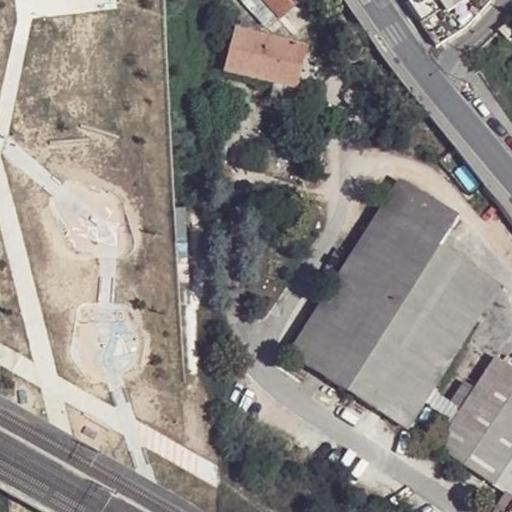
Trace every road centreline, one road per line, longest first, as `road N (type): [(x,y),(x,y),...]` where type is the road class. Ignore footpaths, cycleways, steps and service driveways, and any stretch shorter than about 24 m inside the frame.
road 1 (motorway): [(33,0),(58,511)]
road 2 (motorway): [(144,511),(121,0)]
road 3 (residential): [(511,178),(426,72)]
